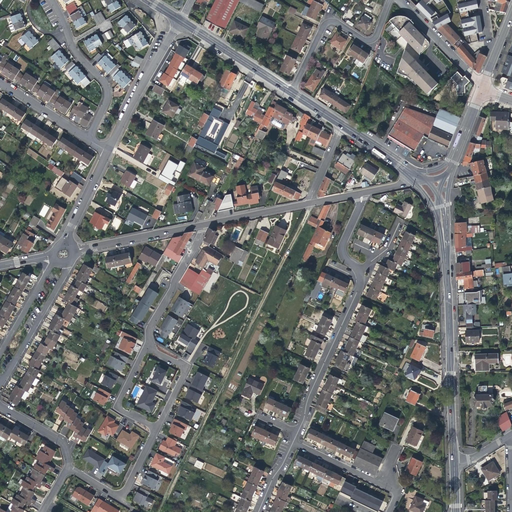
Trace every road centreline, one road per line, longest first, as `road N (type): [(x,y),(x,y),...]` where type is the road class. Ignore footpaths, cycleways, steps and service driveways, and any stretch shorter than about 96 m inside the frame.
road 1 (secondary): [(443,240),(453,467)]
road 2 (residential): [(296,435),(360,270)]
road 3 (residential): [(290,91),(321,27),(335,21),(371,40),(389,0)]
road 4 (residential): [(87,138),(105,80),(80,60),(50,0)]
road 5 (residential): [(177,18),(106,150)]
road 6 (residential): [(149,348),(150,325),(204,223)]
road 7 (residential): [(71,250),(204,223)]
road 8 (residential): [(65,467),(122,491),(154,425)]
road 9 (tertiary): [(177,18),(290,91)]
